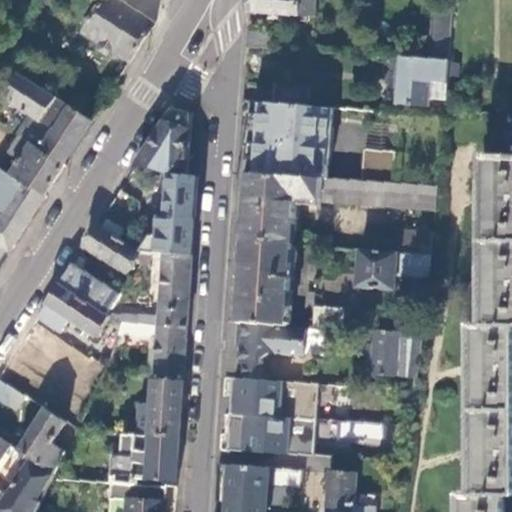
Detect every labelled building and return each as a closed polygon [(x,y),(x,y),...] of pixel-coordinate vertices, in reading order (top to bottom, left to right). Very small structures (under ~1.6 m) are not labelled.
[(137,53),(156,23),(119,0),(105,0),(85,34),(130,63),(137,53)] [(250,0),(250,12),(315,17),(315,0),(250,0)] [(273,34),(249,32),(248,47),(271,49),(273,34)] [(445,103),(447,84),(449,62),(403,58),(403,60),(398,105),(428,108),(429,102),(445,103)] [(70,108),(20,75),(4,98),(32,117),(18,138),(19,139),(64,167),(69,159),(93,122),(70,108)] [(277,85),(274,104),(311,107),(312,89),(277,85)] [(93,122),(103,107),(80,92),(70,108),(93,122)] [(252,142),(250,174),(326,179),(330,109),(311,107),(274,104),(255,103),(252,142)] [(193,114),(172,111),(144,154),(135,167),(169,175),(187,176),(193,114)] [(64,167),(19,139),(8,157),(19,163),(11,176),(45,197),(52,185),(64,167)] [(362,167),(392,168),(392,150),(362,150),(362,167)] [(504,511),(504,496),(511,495),(511,158),(481,158),(481,327),(471,327),(471,495),(460,495),(460,511),(504,511)] [(27,225),(45,197),(11,176),(0,170),(0,209),(5,213),(0,220),(0,247),(9,253),(27,225)] [(350,181),(326,179),(250,174),(249,174),(246,209),(246,220),(244,241),(295,245),(296,222),(298,204),(303,199),(322,201),(322,202),(435,209),(438,187),(390,184),(365,182),(350,181)] [(199,178),(170,177),(165,230),(153,230),(140,253),(164,255),(192,257),(199,178)] [(105,226),(100,222),(97,227),(102,231),(105,226)] [(102,231),(97,227),(93,233),(83,248),(126,276),(138,256),(102,231)] [(431,256),(433,232),(395,230),(395,238),(367,236),(366,251),(431,256)] [(332,248),(332,238),(313,236),(312,247),(318,247),(332,248)] [(295,245),(244,241),(243,263),(242,276),(239,323),(289,326),(295,245)] [(428,279),(431,256),(366,251),(361,250),(358,286),(395,289),(396,276),(428,279)] [(191,281),(192,257),(164,255),(160,326),(187,328),(191,281)] [(110,311),(103,306),(112,292),(72,266),(68,272),(61,283),(59,286),(107,316),(110,311)] [(95,339),(109,318),(107,316),(59,286),(43,312),(37,321),(59,335),(68,322),(95,339)] [(306,307),(314,307),(315,292),(308,291),(306,307)] [(343,313),(314,311),(312,327),(342,329),(343,313)] [(264,380),(265,356),(271,356),(306,358),(308,327),(289,326),(239,323),(238,345),(242,345),(241,363),(246,363),(245,379),(264,380)] [(0,383),(20,396),(24,398),(32,403),(69,346),(35,324),(0,378),(0,383)] [(155,371),(185,373),(186,353),(187,328),(160,326),(137,325),(136,335),(157,338),(155,371)] [(401,390),(416,391),(422,334),(375,331),(373,375),(404,377),(404,384),(401,384),(401,390)] [(106,369),(113,370),(114,364),(109,362),(106,369)] [(230,450),(314,455),(319,384),(264,380),(245,379),(235,378),(233,401),(231,436),(230,450)] [(150,436),(180,438),(181,428),(184,382),(154,380),(152,412),(148,411),(147,417),(151,417),(150,436)] [(20,396),(0,383),(0,403),(15,413),(24,398),(20,396)] [(106,397),(95,392),(89,407),(99,412),(106,397)] [(56,474),(66,452),(52,445),(65,423),(43,410),(18,451),(56,474)] [(381,442),(383,423),(319,417),(317,437),(381,442)] [(121,454),(112,453),(110,481),(147,484),(147,479),(173,481),(177,482),(177,477),(180,438),(150,436),(123,433),(121,454)] [(0,462),(10,447),(0,440),(0,462)] [(20,454),(10,447),(0,462),(0,506),(26,466),(17,459),(20,454)] [(0,511),(36,511),(53,474),(20,454),(17,459),(26,466),(0,506),(0,511)] [(268,511),(271,469),(229,466),(228,477),(226,511),(268,511)] [(300,486),(302,468),(274,466),(273,483),(300,486)] [(376,511),(376,508),(356,506),(358,473),(330,471),(327,511),(376,511)] [(164,511),(166,486),(147,484),(110,481),(109,497),(111,497),(109,511),(164,511)]
